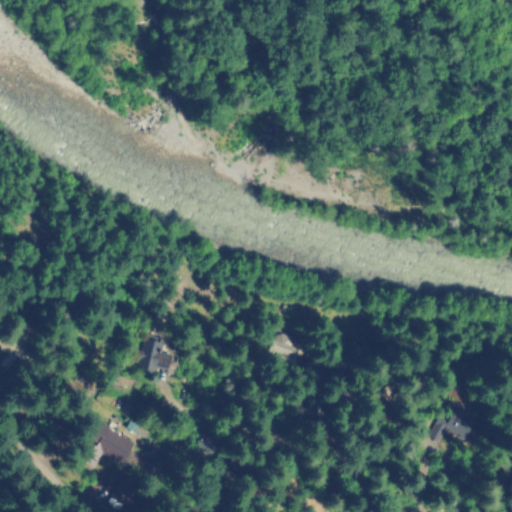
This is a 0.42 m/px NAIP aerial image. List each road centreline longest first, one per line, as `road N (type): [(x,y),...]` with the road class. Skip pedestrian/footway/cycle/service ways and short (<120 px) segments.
road 1 (residential): [(132,511),(190,417),(204,412),(345,474),(399,511)]
road 2 (residential): [(81,511),(0,408)]
